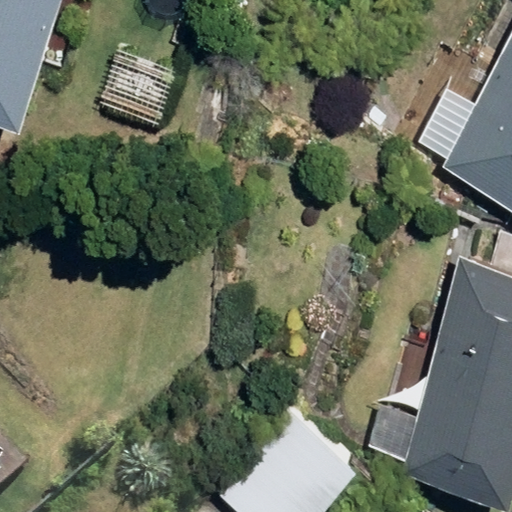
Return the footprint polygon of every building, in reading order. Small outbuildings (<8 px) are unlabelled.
[(0,0),(0,120),(13,124),(51,0),(0,0)] [(511,14),(435,168),(511,205),(511,14)] [(180,64),(126,52),(115,98),(170,110),(180,64)] [(511,235),(500,232),(491,262),(459,252),(395,470),(499,500),(511,455),(511,235)] [(198,483),(236,511),(283,511),(332,447),(262,395),(198,483)]
